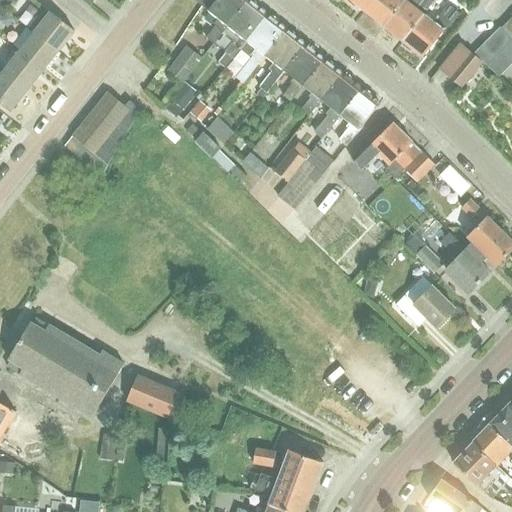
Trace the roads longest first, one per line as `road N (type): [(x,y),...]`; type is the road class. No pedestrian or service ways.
road 1 (residential): [(511,190),(413,92),(295,0)]
road 2 (residential): [(0,192),(152,0)]
road 3 (residential): [(367,511),(408,454),(511,349)]
